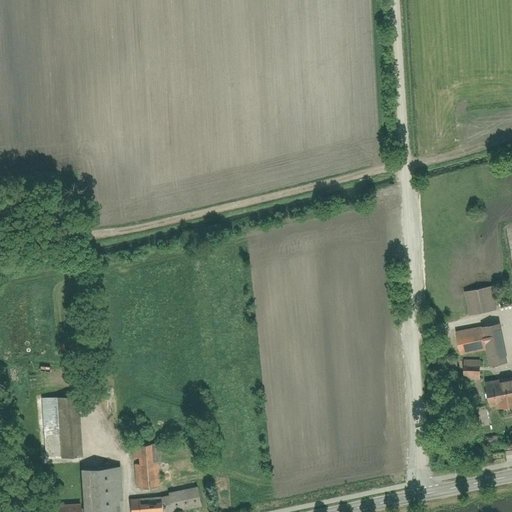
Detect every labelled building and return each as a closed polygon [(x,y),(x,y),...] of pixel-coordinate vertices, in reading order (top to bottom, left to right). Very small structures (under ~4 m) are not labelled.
[(486,282),(459,287),(464,310),(490,306),(486,282)] [(452,327),(457,350),(482,346),(498,343),(494,320),(452,327)] [(498,343),(482,346),(484,360),(500,357),(498,343)] [(480,361),(466,360),(464,378),(479,379),(480,361)] [(511,372),(482,379),(488,405),(511,400),(511,372)] [(71,391),(34,394),(39,453),(76,450),(71,391)] [(134,486),(160,485),(158,442),(129,443),(130,458),(133,458),(134,486)] [(122,511),(117,462),(81,465),(85,511),(122,511)] [(192,487),(130,496),(131,511),(135,511),(195,503),(192,487)]
